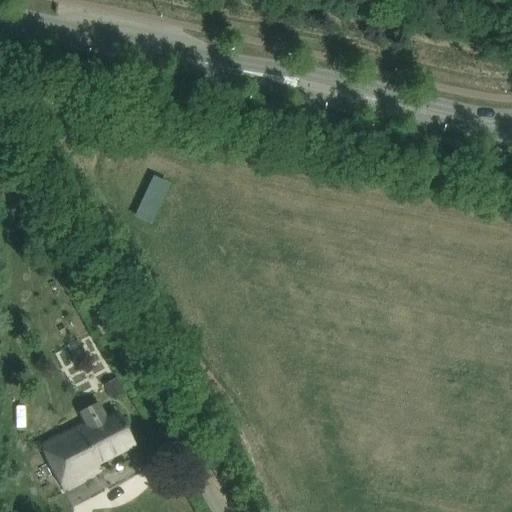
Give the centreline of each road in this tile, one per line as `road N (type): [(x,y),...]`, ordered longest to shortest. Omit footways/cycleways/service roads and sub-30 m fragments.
road 1 (tertiary): [(511,127),(0,21)]
road 2 (unclassified): [(216,511),(0,157)]
